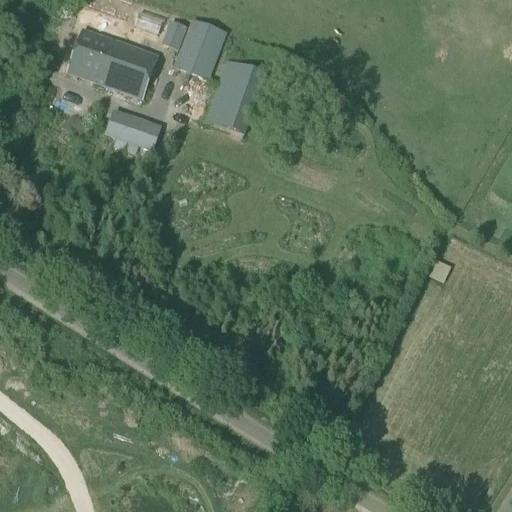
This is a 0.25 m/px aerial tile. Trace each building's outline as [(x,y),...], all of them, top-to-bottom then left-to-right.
[(208,84),(226,35),(191,22),(173,71),(208,84)] [(81,33),(65,75),(141,103),(157,61),(81,33)] [(244,138),(265,78),(224,63),(202,123),(244,138)] [(111,113),(102,138),(150,155),(158,130),(111,113)] [(200,129),(192,152),(248,172),(257,149),(200,129)]
